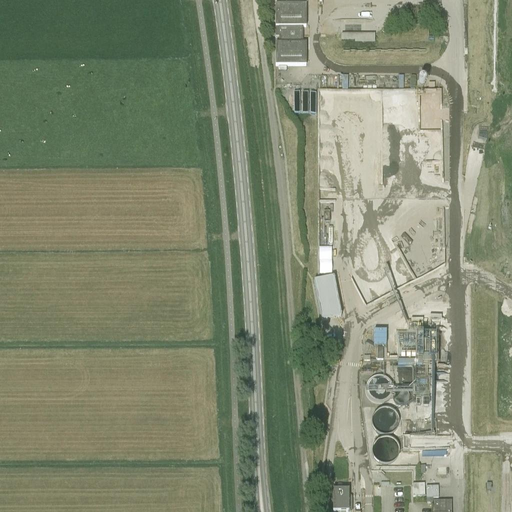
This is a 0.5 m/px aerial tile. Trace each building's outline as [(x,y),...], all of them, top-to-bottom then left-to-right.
[(275,67),(306,67),(306,44),(302,44),(302,28),(306,28),(306,6),(275,6),(275,28),(278,28),(278,44),(275,44),(275,67)] [(408,98),(406,90),(349,89),(348,85),(348,76),(340,76),(340,89),(317,89),(317,117),(328,117),(334,115),(334,107),(337,107),(345,105),(343,105),(354,102),(359,119),(359,107),(365,107),(367,115),(368,96),(371,107),(378,105),(377,112),(381,111),(383,117),(408,117),(408,98)] [(320,274),(333,273),(332,248),(319,248),(320,274)] [(333,278),(313,282),(321,321),(341,317),(333,278)] [(373,345),(390,345),(390,331),(374,330),(373,345)] [(385,400),(390,395),(391,388),(389,381),(384,376),(377,375),(370,377),(365,382),(364,389),(366,396),(371,401),(378,402),(385,400)] [(404,404),(407,401),(409,397),(408,393),(405,390),(401,389),(396,390),(393,393),(392,397),(393,401),(396,404),(400,405),(404,404)] [(392,432),(397,427),(398,420),(396,413),(391,408),(384,406),(377,408),(372,414),(371,421),(373,427),(378,432),(385,434),(392,432)] [(392,461),(397,456),(399,449),(396,442),(391,437),(384,436),(377,438),(372,443),(371,450),(373,457),(378,462),(385,463),(392,461)] [(412,496),(425,496),(425,483),(411,484),(412,496)] [(440,487),(427,487),(426,499),(432,499),(439,499),(440,487)] [(332,491),(332,511),(350,511),(351,511),(351,506),(350,505),(348,505),(348,491),(332,491)] [(433,502),(433,504),(433,511),(450,511),(451,502),(433,502)]
